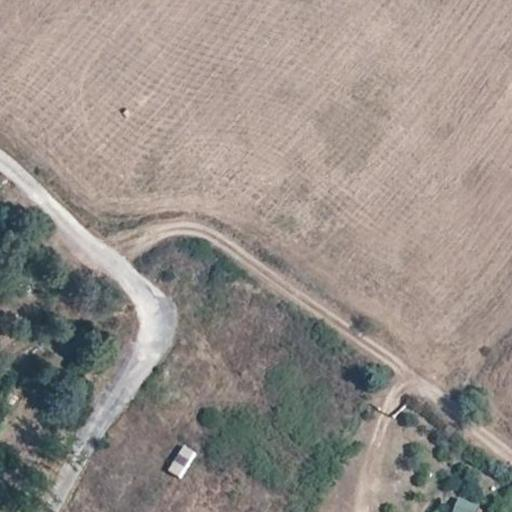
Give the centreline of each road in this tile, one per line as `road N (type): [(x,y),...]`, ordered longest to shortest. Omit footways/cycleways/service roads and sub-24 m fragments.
road 1 (track): [(511,458),(419,381),(194,230),(154,239),(116,266)]
road 2 (unclassified): [(0,158),(60,223),(151,298),(158,324),(151,357),(51,511)]
